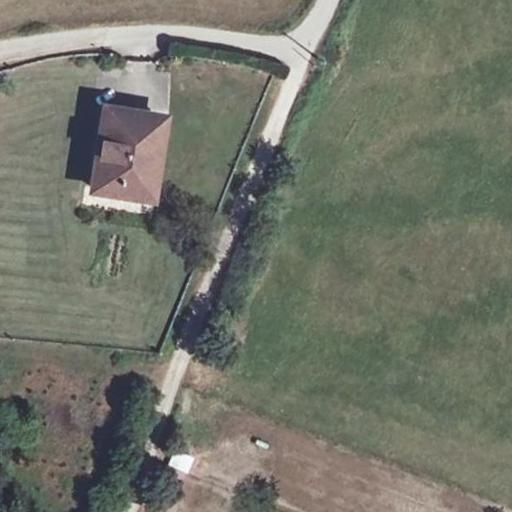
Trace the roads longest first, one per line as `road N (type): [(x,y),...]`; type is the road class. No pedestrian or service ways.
road 1 (track): [(305,45),(123,511)]
road 2 (track): [(305,45),(150,31),(0,47)]
